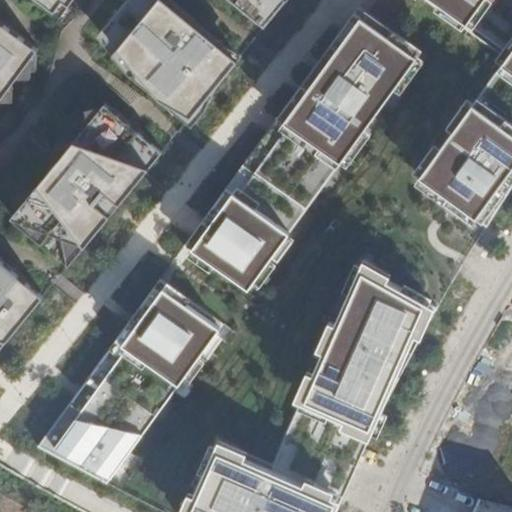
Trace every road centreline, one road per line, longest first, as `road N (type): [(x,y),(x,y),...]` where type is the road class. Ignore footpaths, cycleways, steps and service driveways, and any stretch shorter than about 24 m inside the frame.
road 1 (residential): [(0,405),(323,0)]
road 2 (residential): [(385,511),(511,285)]
